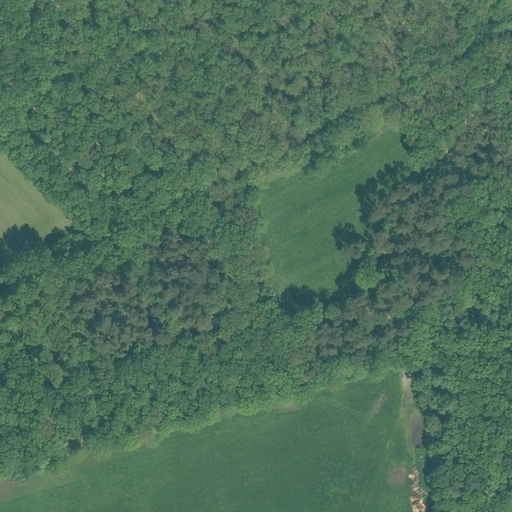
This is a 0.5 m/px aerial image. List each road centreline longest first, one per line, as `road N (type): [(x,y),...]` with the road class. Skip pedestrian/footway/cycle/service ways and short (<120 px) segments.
road 1 (track): [(0,293),(511,28)]
road 2 (track): [(511,44),(379,275),(403,366)]
road 3 (track): [(217,179),(281,397)]
